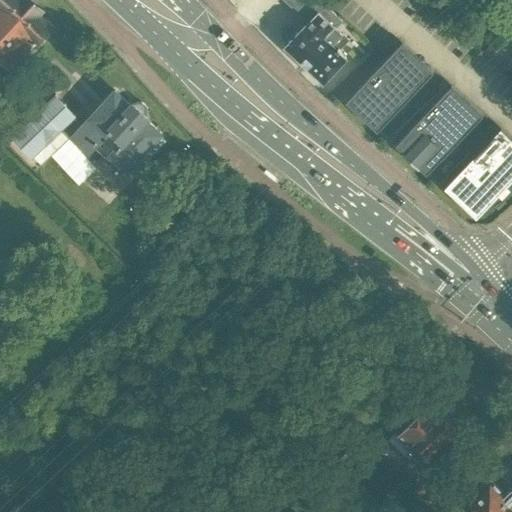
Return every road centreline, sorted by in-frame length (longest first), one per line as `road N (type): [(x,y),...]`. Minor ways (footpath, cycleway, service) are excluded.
road 1 (primary): [(119,0),(417,255),(467,281)]
road 2 (primary): [(467,281),(432,229),(178,0)]
road 3 (residential): [(279,511),(448,340)]
